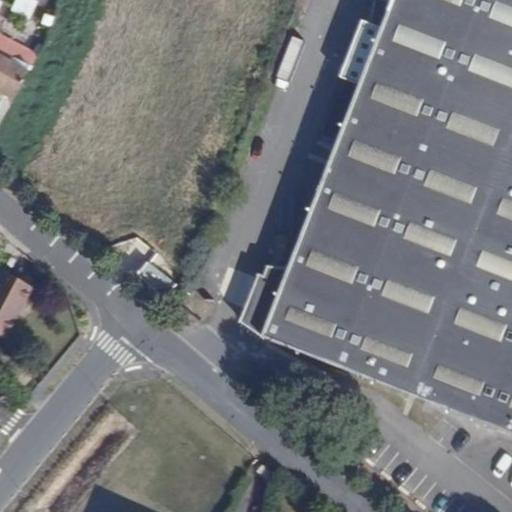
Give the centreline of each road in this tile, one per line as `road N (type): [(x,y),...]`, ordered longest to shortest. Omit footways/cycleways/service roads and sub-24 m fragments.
road 1 (residential): [(109,296),(156,247),(258,0)]
road 2 (unclassified): [(357,511),(138,320)]
road 3 (unclassified): [(0,491),(138,320)]
road 4 (unclassified): [(109,296),(0,206)]
